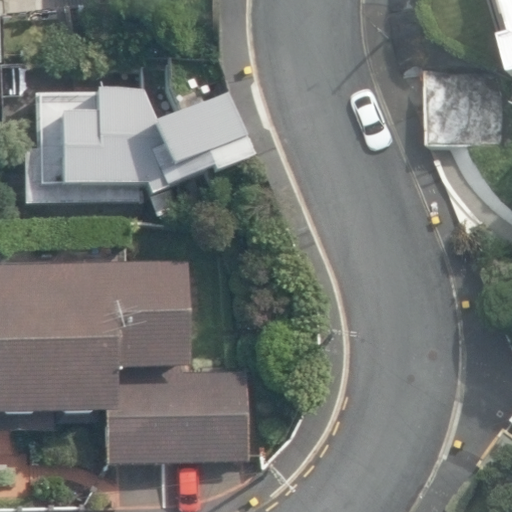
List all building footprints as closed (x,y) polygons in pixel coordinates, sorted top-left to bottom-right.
[(511,0),(503,0),(511,28),(511,29),(501,33),(511,67),(511,0)] [(24,208),(148,209),(163,190),(208,171),(212,179),(256,156),(224,95),(178,116),(166,98),(161,65),(139,66),(138,96),(40,95),(40,148),(24,147),(24,208)] [(432,144),(504,140),(500,65),(428,69),(432,144)] [(102,418),(103,467),(248,464),(246,373),(232,373),(232,365),(189,366),(186,269),(0,272),(0,436),(52,435),(52,420),(102,418)] [(482,469),(511,490),(511,432),(510,431),(482,469)]
